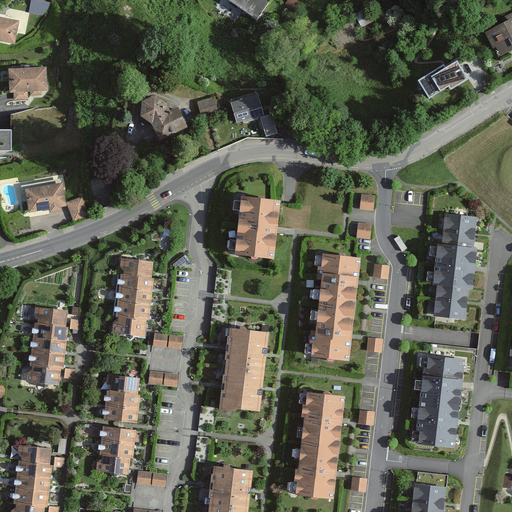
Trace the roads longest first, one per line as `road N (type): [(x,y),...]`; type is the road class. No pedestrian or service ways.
road 1 (residential): [(196,175),(206,295),(185,360),(190,432),(169,511)]
road 2 (residential): [(470,469),(494,255),(502,242)]
road 3 (unclassified): [(0,262),(109,224),(196,175)]
road 4 (unclassified): [(196,175),(257,155),(386,162)]
road 5 (residential): [(386,162),(381,226),(399,272),(394,331)]
road 6 (unclassified): [(386,162),(423,150),(511,95)]
road 7 (residential): [(394,331),(381,458)]
